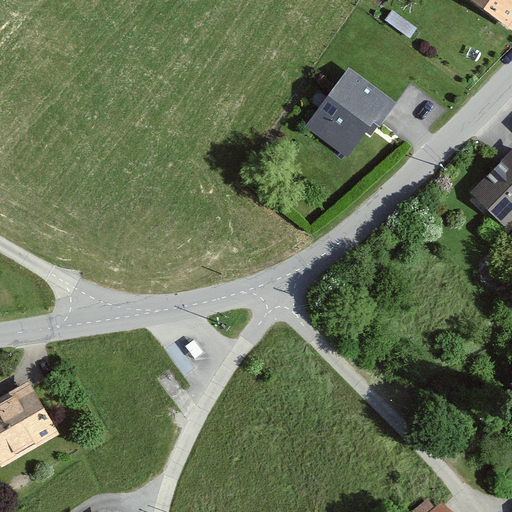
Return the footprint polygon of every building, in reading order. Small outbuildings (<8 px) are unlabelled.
[(511,0),(473,0),(511,28),(511,0)] [(403,105),(361,67),(306,129),(349,166),(403,105)] [(511,151),(473,193),(511,230),(511,229),(511,151)] [(192,389),(176,369),(159,382),(174,402),(192,389)] [(65,436),(34,385),(0,405),(0,457),(8,471),(65,436)]
